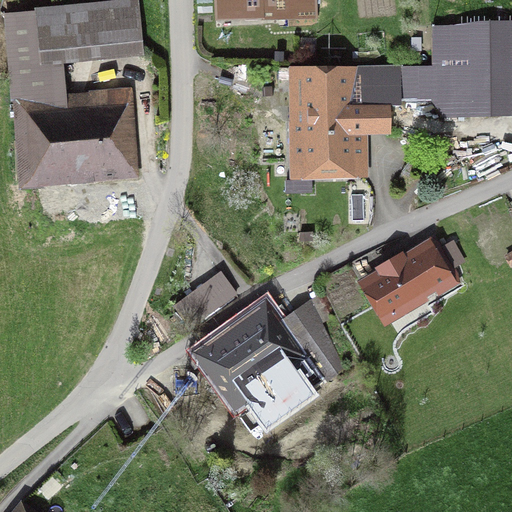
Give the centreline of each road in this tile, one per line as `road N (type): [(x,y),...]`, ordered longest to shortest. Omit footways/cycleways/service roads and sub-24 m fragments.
road 1 (unclassified): [(92,390),(136,380),(254,300),(388,230),(511,179)]
road 2 (tertiary): [(181,0),(173,201),(120,344),(92,390)]
road 3 (tertiary): [(0,471),(92,390)]
